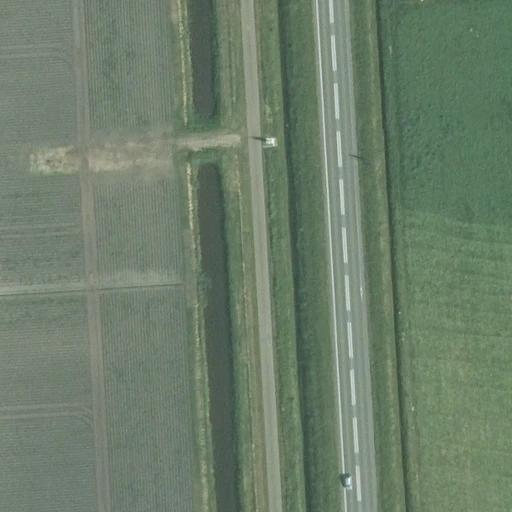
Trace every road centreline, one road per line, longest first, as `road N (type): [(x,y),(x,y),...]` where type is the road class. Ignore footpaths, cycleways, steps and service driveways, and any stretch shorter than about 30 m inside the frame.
road 1 (unclassified): [(273,511),(244,0)]
road 2 (trunk): [(357,511),(330,0)]
